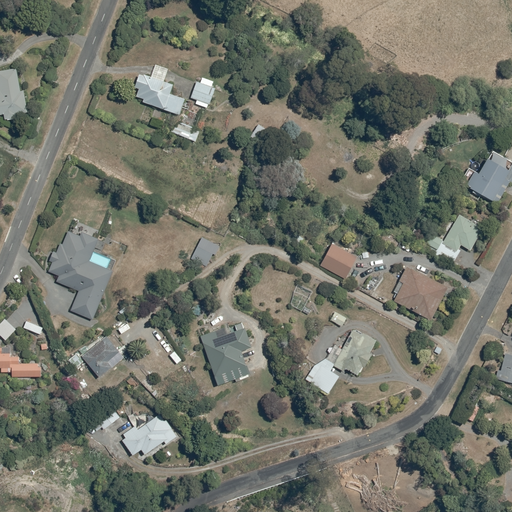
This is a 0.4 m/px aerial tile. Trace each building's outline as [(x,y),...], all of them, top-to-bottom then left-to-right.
[(17,70),(13,70),(13,69),(0,71),(0,114),(4,114),(5,120),(22,117),(21,114),(28,113),(24,91),(20,91),(17,70)] [(185,99),(170,94),(173,85),(144,75),(144,76),(139,75),(135,87),(140,89),(137,97),(144,99),(143,102),(180,115),(185,99)] [(197,82),(191,98),(210,104),(216,88),(197,82)] [(265,127),(258,123),(251,135),(258,139),(265,127)] [(471,188),(493,201),(498,204),(511,182),(506,179),(510,171),(488,159),(479,174),(475,172),(467,185),(471,187),(471,188)] [(483,229),(459,216),(443,244),(457,251),(460,245),(471,250),(483,229)] [(49,271),(60,276),(58,282),(79,291),(71,310),(93,320),(113,271),(90,261),(99,239),(82,232),(81,236),(69,231),(63,245),(61,244),(57,253),(53,251),(50,260),(53,262),(49,271)] [(438,250),(442,240),(426,232),(421,242),(438,250)] [(220,247),(203,238),(198,246),(213,253),(215,255),(220,247)] [(320,266),(346,279),(357,257),(332,243),(320,266)] [(206,267),(213,253),(198,246),(191,260),(206,267)] [(431,320),(448,288),(407,267),(400,281),(404,283),(394,301),(431,320)] [(331,321),(342,327),(347,318),(336,312),(331,321)] [(17,328),(6,318),(0,323),(0,332),(6,339),(17,328)] [(251,373),(242,351),(252,347),(245,328),(229,334),(226,327),(200,337),(218,385),(251,373)] [(346,369),(358,375),(362,366),(365,368),(372,354),(370,353),(376,340),(364,333),(363,335),(353,330),(334,366),(344,372),(346,369)] [(83,357),(100,378),(112,367),(108,362),(120,352),(108,337),(83,357)] [(0,368),(2,368),(2,372),(13,372),(13,377),(42,377),(41,367),(38,367),(38,364),(19,364),(19,357),(10,357),(10,354),(2,354),(2,348),(0,347),(0,368)] [(74,370),(83,361),(77,354),(68,363),(74,370)] [(498,371),(496,380),(511,382),(511,355),(505,354),(501,371),(498,371)] [(328,394),(339,376),(331,371),(335,365),(326,359),(315,365),(306,380),(328,394)] [(95,419),(104,430),(120,417),(112,406),(95,419)] [(160,415),(139,429),(136,426),(123,434),(126,438),(123,440),(133,455),(142,449),(145,454),(165,441),(167,444),(178,436),(167,420),(165,421),(160,415)]
